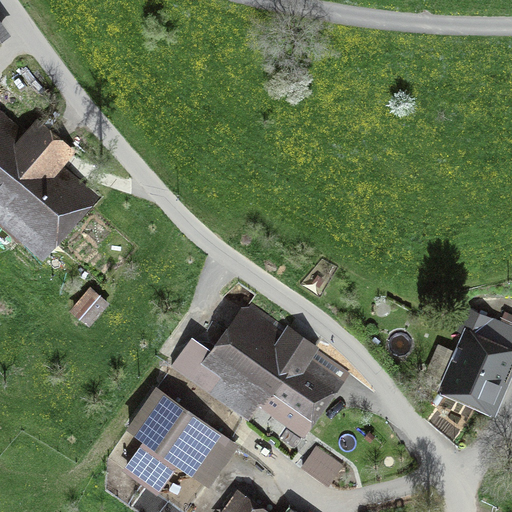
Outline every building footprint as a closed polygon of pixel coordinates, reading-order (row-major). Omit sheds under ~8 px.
[(66,149),(39,126),(21,148),(0,129),(0,231),(22,250),(27,243),(34,249),(79,198),(47,171),(66,149)] [(89,322),(106,303),(90,290),(74,309),(89,322)] [(330,379),(309,364),(305,369),(302,367),(316,346),(289,327),(287,330),(252,305),(216,355),(282,401),(277,409),(298,424),(330,379)] [(445,380),(489,399),(498,379),(506,383),(511,370),(511,327),(469,308),(460,329),(467,332),(445,380)] [(156,388),(129,426),(207,482),(234,444),(156,388)]
